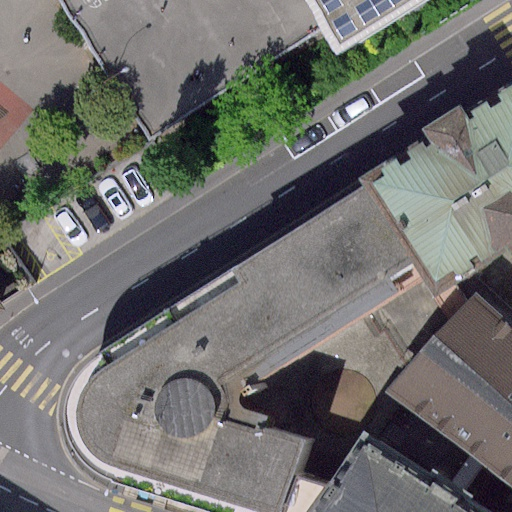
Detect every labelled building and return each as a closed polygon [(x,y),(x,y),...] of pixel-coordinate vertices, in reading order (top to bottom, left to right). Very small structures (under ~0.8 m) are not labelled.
[(302,0),(340,60),(435,0),(302,0)] [(245,6),(210,25),(199,4),(155,29),(182,76),(260,32),(245,6)] [(511,123),(387,211),(436,291),(454,321),(476,305),(504,285),(511,278),(511,123)] [(107,495),(153,511),(308,511),(324,456),(253,439),(243,417),(436,291),(387,211),(92,397),(79,424),(79,450),(90,480),(107,495)] [(511,278),(504,285),(476,305),(511,331),(511,278)] [(511,493),(511,331),(476,305),(400,401),(511,493)] [(459,511),(377,448),(343,511),(459,511)]
